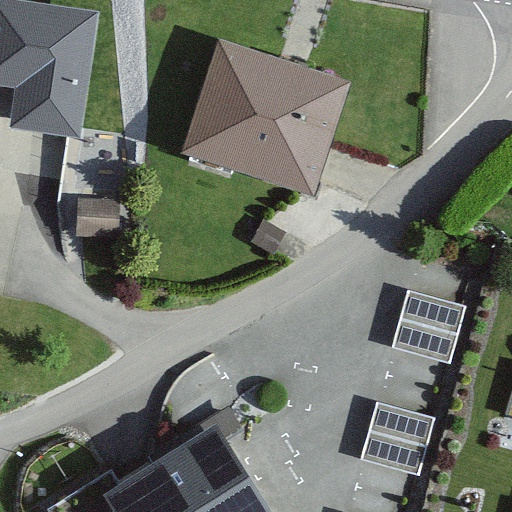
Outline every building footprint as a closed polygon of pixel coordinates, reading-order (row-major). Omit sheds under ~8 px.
[(95,14),(0,0),(0,82),(19,86),(14,126),(78,135),(95,14)] [(179,153),(312,195),(347,85),(213,43),(179,153)] [(77,204),(73,241),(108,245),(112,208),(77,204)] [(411,285),(396,345),(452,359),(467,300),(411,285)] [(363,458),(420,474),(438,414),(381,397),(363,458)] [(104,493),(115,511),(255,511),(206,431),(104,493)]
